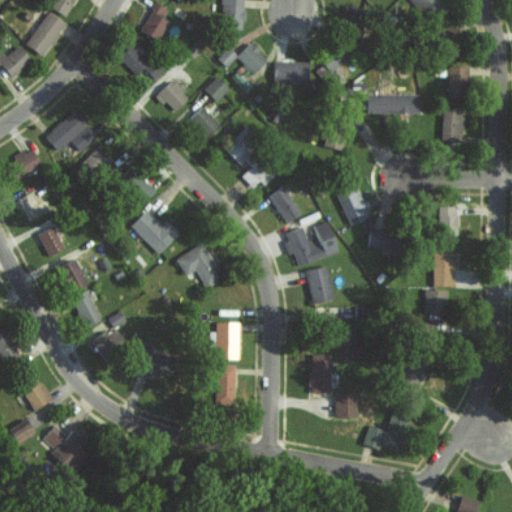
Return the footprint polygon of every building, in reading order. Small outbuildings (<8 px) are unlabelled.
[(51,0),(49,9),(67,15),(72,0),(51,0)] [(241,0),(219,0),(219,27),(241,28),(241,0)] [(408,0),(426,24),(445,10),(437,0),(408,0)] [(167,21),(161,17),(166,9),(155,2),(137,29),(155,40),(167,21)] [(342,28),(357,28),(356,5),(342,5),(342,28)] [(23,44),(41,55),(63,22),(45,10),(23,44)] [(433,26),(435,46),(456,43),(454,24),(433,26)] [(251,73),(266,58),(248,41),(234,56),(251,73)] [(0,56),(0,65),(8,77),(29,60),(17,45),(4,55),(3,54),(0,56)] [(133,76),(147,66),(131,45),(117,55),(133,76)] [(234,54),(225,46),(216,58),(225,65),(234,54)] [(345,60),(336,46),(318,59),(327,72),(345,60)] [(308,61),(272,60),(271,82),(307,82),(308,61)] [(446,96),(466,96),(466,65),(446,65),(446,96)] [(250,84),(233,72),(229,78),(246,90),(250,84)] [(214,101),(226,87),(214,75),(201,89),(214,101)] [(171,112),(185,98),(169,80),(154,94),(171,112)] [(364,113),(416,112),(416,93),(364,93),(364,113)] [(216,124),(199,105),(187,117),(204,135),(216,124)] [(459,141),(461,108),(440,107),(439,141),(459,141)] [(95,134),(70,109),(43,136),(56,149),(67,139),(79,151),(95,134)] [(221,148),(237,163),(257,143),(241,128),(221,148)] [(39,163),(28,146),(2,164),(13,181),(39,163)] [(239,175),(251,186),(257,180),(262,185),(271,176),(253,159),(239,175)] [(152,191),(129,166),(116,179),(139,204),(152,191)] [(267,193),(282,222),(297,215),(282,185),(267,193)] [(367,216),(355,187),(335,195),(347,224),(367,216)] [(455,239),(456,215),(452,215),(452,206),(436,205),(436,239),(455,239)] [(177,233),(163,220),(158,225),(143,210),(127,225),(156,253),(177,233)] [(295,264),(335,251),(325,220),(310,225),(314,236),(304,240),(300,226),(280,232),(287,253),(291,252),(295,264)] [(62,247),(50,225),(35,233),(47,256),(62,247)] [(365,245),(382,248),(385,231),(368,228),(365,245)] [(173,259),(183,276),(193,270),(204,287),(220,277),(199,242),(173,259)] [(452,251),(430,251),(430,285),(451,285),(452,251)] [(84,281),(71,257),(55,265),(68,290),(84,281)] [(301,270),(310,303),(332,298),(323,264),(301,270)] [(99,318),(83,289),(68,297),(83,326),(99,318)] [(443,313),(444,290),(422,289),(421,312),(443,313)] [(111,326),(123,318),(117,309),(105,317),(111,326)] [(237,321),(214,320),(213,357),(236,357),(237,321)] [(0,330),(0,355),(13,350),(4,329),(0,330)] [(148,364),(148,373),(166,373),(166,352),(149,352),(149,346),(136,346),(135,364),(148,364)] [(328,353),(307,353),(307,391),(328,391),(328,353)] [(396,377),(415,385),(425,362),(406,354),(396,377)] [(233,363),(212,364),(213,393),(233,393),(233,363)] [(32,408),(49,397),(31,370),(14,381),(32,408)] [(353,416),(353,393),(332,393),(332,416),(353,416)] [(405,414),(389,409),(384,429),(366,423),(361,442),(396,451),(405,414)] [(31,433),(24,418),(6,426),(14,441),(31,433)] [(39,439),(70,468),(89,448),(69,430),(64,435),(53,424),(39,439)] [(454,508),(464,511),(471,511),(476,500),(460,494),(454,508)]
